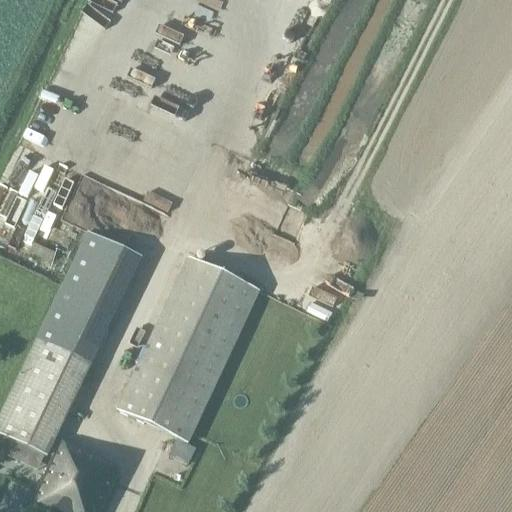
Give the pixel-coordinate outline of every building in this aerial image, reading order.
[(86,9),(70,44),(89,54),(106,18),(86,9)] [(140,31),(143,13),(122,9),(119,27),(140,31)] [(88,234),(36,342),(0,417),(0,432),(51,457),(78,395),(91,368),(143,260),(88,234)] [(192,261),(120,413),(186,445),(258,292),(192,261)] [(306,291),(331,302),(338,285),(313,274),(306,291)] [(136,348),(149,317),(138,312),(126,344),(136,348)] [(106,461),(61,440),(55,453),(30,505),(46,511),(100,511),(118,473),(103,467),(106,461)] [(178,442),(170,457),(188,466),(195,450),(178,442)]
